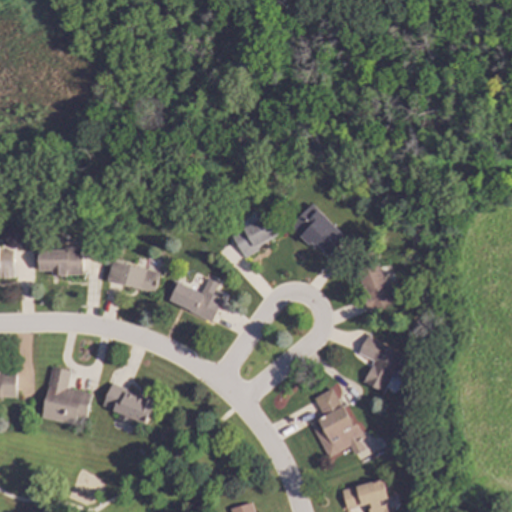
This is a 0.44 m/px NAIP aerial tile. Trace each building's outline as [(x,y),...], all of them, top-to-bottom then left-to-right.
[(312,248),(316,244),(324,251),(341,233),(311,204),(289,226),(312,248)] [(230,235),(243,256),(277,235),(265,215),(230,235)] [(83,276),(82,247),(38,248),(39,271),(51,271),(51,276),(83,276)] [(0,278),(13,278),(13,248),(0,248),(0,278)] [(106,281),(153,293),(158,272),(111,261),(106,281)] [(368,311),(393,303),(381,266),(356,274),(368,311)] [(164,301),(211,322),(222,299),(212,294),(217,283),(207,278),(200,293),(173,280),(164,301)] [(402,354),(365,337),(357,354),(372,361),(362,383),(384,393),(402,354)] [(90,393),(66,388),(70,371),(50,367),(40,419),(74,425),(75,417),(85,419),(90,393)] [(0,397),(14,398),(15,370),(0,369),(0,397)] [(101,407),(145,424),(154,401),(110,383),(101,407)] [(345,510),(366,505),(367,511),(386,511),(384,501),(387,501),(382,480),(340,489),(345,510)] [(253,511),(251,503),(220,511),(253,511)]
